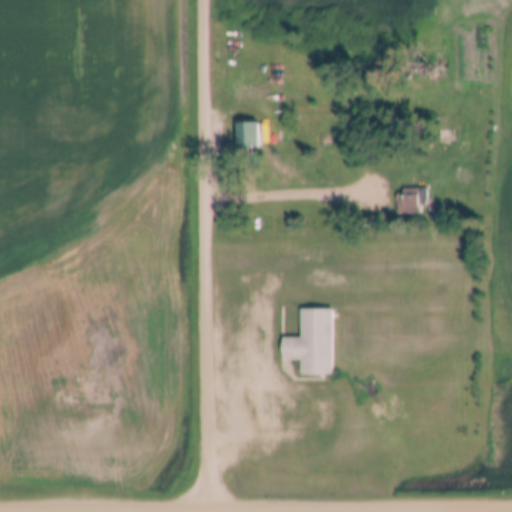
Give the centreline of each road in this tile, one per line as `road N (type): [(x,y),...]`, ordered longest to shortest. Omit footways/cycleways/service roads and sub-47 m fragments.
road 1 (residential): [(0,504),(511,504)]
road 2 (residential): [(211,504),(203,0)]
